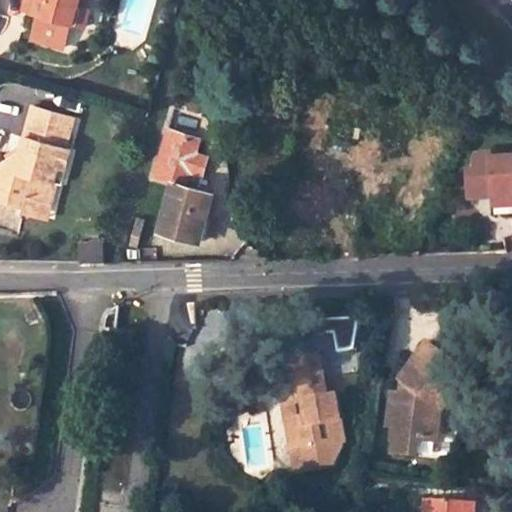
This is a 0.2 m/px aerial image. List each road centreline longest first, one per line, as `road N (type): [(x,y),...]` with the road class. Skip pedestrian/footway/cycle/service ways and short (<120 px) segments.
road 1 (residential): [(511,275),(161,279)]
road 2 (residential): [(133,511),(161,279)]
road 3 (residential): [(62,511),(95,280)]
